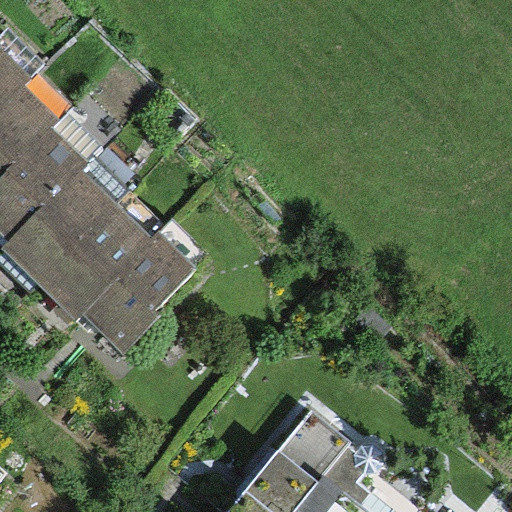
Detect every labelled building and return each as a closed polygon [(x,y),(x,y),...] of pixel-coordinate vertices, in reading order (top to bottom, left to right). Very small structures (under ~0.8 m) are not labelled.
[(0,131),(30,102),(38,95),(1,58),(0,59),(0,131)] [(0,131),(0,201),(58,145),(66,137),(30,102),(0,131)] [(0,201),(0,243),(14,258),(87,186),(93,180),(58,145),(0,201)] [(14,258),(9,262),(42,295),(119,218),(87,186),(14,258)] [(119,218),(42,295),(75,329),(83,320),(153,252),(119,218)] [(153,252),(83,320),(125,362),(159,328),(152,321),(196,278),(162,244),(153,252)] [(353,451),(319,422),(244,511),(371,511),(330,479),(353,451)]
